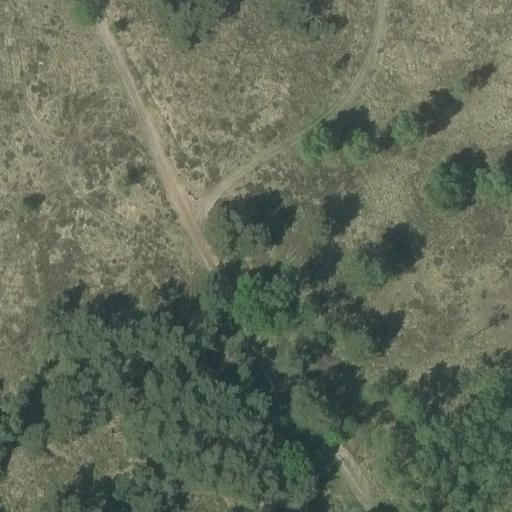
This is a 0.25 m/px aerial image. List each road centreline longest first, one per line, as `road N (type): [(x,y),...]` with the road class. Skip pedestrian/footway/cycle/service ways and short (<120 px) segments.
road 1 (track): [(196,212),(362,511)]
road 2 (track): [(378,0),(366,62),(340,107),(219,186),(196,212)]
road 3 (track): [(74,0),(196,212)]
